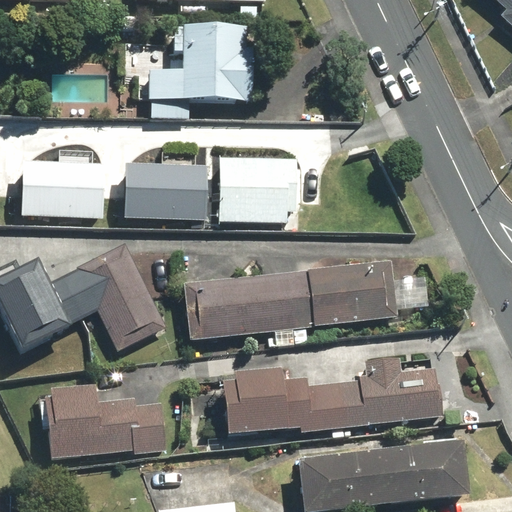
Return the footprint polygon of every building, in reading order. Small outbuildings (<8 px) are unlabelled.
[(130,0),(130,7),(264,8),(264,0),(130,0)] [(511,0),(484,0),(502,15),(497,21),(511,33),(511,0)] [(147,79),(146,107),(251,110),(252,35),(182,33),(181,80),(147,79)] [(104,208),(104,156),(27,156),(27,209),(104,208)] [(183,163),(129,164),(129,210),(183,210),(183,163)] [(293,166),(216,165),(215,228),(284,229),(284,218),(292,218),(293,166)] [(165,332),(122,249),(73,274),(74,276),(45,290),(33,268),(0,284),(0,327),(16,360),(67,334),(66,332),(95,317),(115,357),(165,332)] [(396,320),(389,264),(180,290),(187,346),(396,320)] [(367,429),(441,421),(435,372),(399,376),(398,363),(362,367),(364,381),(357,382),(357,386),(304,392),(304,384),(279,387),(278,375),(230,380),(231,388),(218,390),(224,442),(298,434),(299,439),(367,431),(367,429)] [(45,435),(48,464),(131,454),(132,458),(165,454),(159,408),(133,412),(132,404),(95,408),(93,390),(46,396),(47,398),(36,399),(41,436),(45,435)] [(460,448),(293,467),(298,511),(390,511),(466,503),(460,448)]
